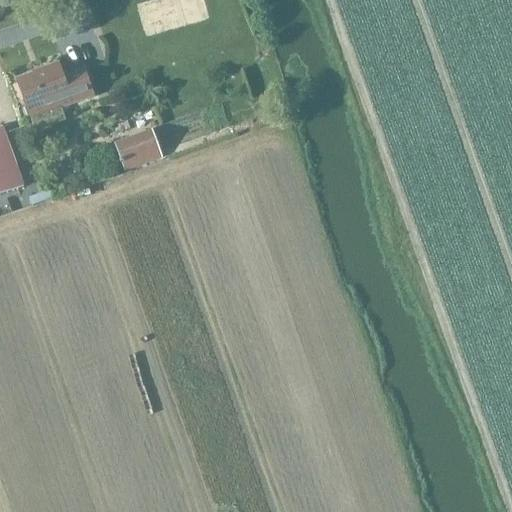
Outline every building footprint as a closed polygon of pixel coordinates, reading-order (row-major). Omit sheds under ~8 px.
[(85,55),(100,54),(99,25),(84,26),(85,55)] [(17,81),(18,85),(12,87),(12,88),(13,88),(18,102),(24,100),(29,114),(58,103),(59,108),(93,96),(84,71),(63,78),(58,64),(43,70),(44,72),(17,81)] [(114,132),(144,122),(137,100),(106,109),(114,132)] [(0,195),(24,187),(2,127),(0,127),(0,195)] [(153,133),(133,140),(142,165),(162,157),(153,133)]
